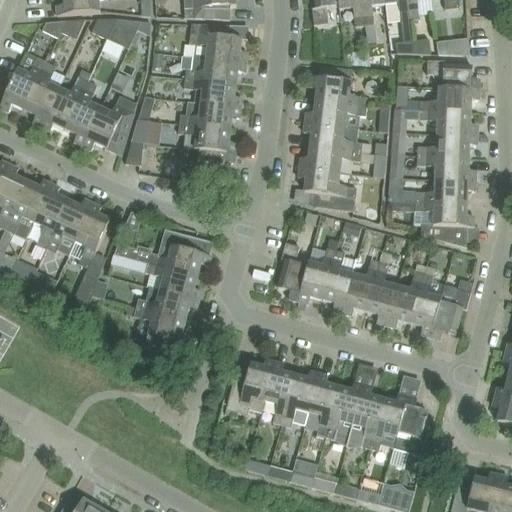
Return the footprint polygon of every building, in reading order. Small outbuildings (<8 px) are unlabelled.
[(116,0),(63,0),(64,8),(56,8),(57,18),(99,15),(98,2),(117,1),(116,0)] [(149,18),(147,0),(139,0),(140,18),(149,18)] [(184,0),(184,1),(183,1),(183,12),(184,12),(187,21),(230,23),(231,9),(235,9),(234,0),(184,0)] [(326,10),(338,9),(339,9),(337,0),(314,0),(315,10),(311,11),(313,28),(328,26),(326,10)] [(355,30),(363,29),(364,28),(360,0),(337,0),(339,9),(338,9),(339,12),(352,11),(355,30)] [(360,0),(364,28),(363,29),(365,46),(375,45),(373,27),(374,27),(371,8),(385,7),(383,0),(360,0)] [(383,0),(385,7),(398,5),(402,44),(412,44),(409,23),(406,0),(383,0)] [(406,0),(409,23),(419,22),(417,3),(430,1),(430,0),(406,0)] [(442,0),(444,13),(459,11),(457,0),(442,0)] [(65,24),(60,35),(76,42),(85,22),(65,24)] [(107,43),(107,42),(116,22),(97,23),(91,36),(107,43)] [(116,22),(107,42),(122,48),(133,24),(116,22)] [(58,40),(60,35),(65,24),(45,25),(42,33),(58,40)] [(194,47),(192,59),(246,66),(247,57),(246,56),(240,56),(241,42),(229,41),(230,28),(191,27),(188,46),(194,47)] [(430,57),(428,42),(412,43),(414,56),(414,57),(430,57)] [(414,57),(412,43),(412,44),(402,44),(395,45),(396,56),(414,57)] [(449,44),(437,45),(438,57),(450,58),(449,44)] [(152,56),(152,69),(162,69),(162,56),(152,56)] [(185,72),(184,81),(236,88),(237,75),(245,76),(246,66),(192,59),(190,73),(185,72)] [(12,107),(24,113),(46,65),(37,60),(29,77),(17,72),(0,108),(0,111),(8,115),(12,107)] [(442,92),(479,93),(479,83),(471,83),(472,69),(444,68),(444,64),(427,63),(426,78),(443,79),(442,91),(442,92)] [(32,126),(41,130),(59,91),(48,86),(56,69),(46,65),(24,113),(36,119),(32,126)] [(317,91),(315,104),(366,110),(367,101),(349,98),(352,72),(320,69),(318,81),(310,80),(309,90),(317,91)] [(53,126),(65,132),(87,84),(91,77),(81,72),(78,80),(70,97),(59,91),(41,130),(49,134),(53,126)] [(202,93),(200,106),(241,111),(242,102),(234,101),(236,88),(184,81),(183,91),(202,93)] [(74,145),(82,149),(100,111),(89,105),(97,88),(87,84),(65,132),(77,138),(74,145)] [(470,116),(470,103),(478,103),(479,93),(442,92),(442,91),(438,91),(438,105),(419,104),(419,103),(396,102),(395,112),(407,113),(418,113),(418,114),(470,116)] [(100,111),(82,149),(91,153),(94,145),(121,157),(136,106),(119,99),(111,116),(100,111)] [(137,121),(148,122),(153,100),(144,99),(137,121)] [(306,116),(304,126),(345,130),(346,117),(365,119),(366,110),(315,104),(314,117),(306,116)] [(180,117),(179,127),(230,133),(232,120),(240,121),(241,111),(200,106),(187,105),(186,118),(180,117)] [(380,112),(379,126),(388,127),(388,125),(389,113),(380,112)] [(406,130),(407,113),(395,112),(393,129),(406,130)] [(470,128),(470,116),(418,114),(418,123),(437,124),(437,137),(477,139),(478,128),(470,128)] [(131,144),(143,145),(158,147),(161,125),(149,123),(147,135),(142,135),(143,130),(136,128),(131,144)] [(311,136),(310,149),(361,155),(362,146),(357,145),(358,132),(345,130),(304,126),(303,135),(311,136)] [(195,152),(199,152),(235,157),(236,147),(229,146),(230,133),(179,127),(177,136),(196,138),(195,152)] [(404,158),(406,136),(393,135),(391,158),(404,158)] [(417,149),(417,159),(468,161),(469,148),(477,149),(477,139),(437,137),(436,150),(417,149)] [(143,145),(131,144),(125,167),(141,168),(143,145)] [(300,161),(299,171),(339,176),(341,162),(360,165),(361,155),(310,149),(308,162),(300,161)] [(235,157),(199,152),(197,164),(181,162),(179,177),(196,179),(197,175),(225,179),(226,165),(234,166),(235,157)] [(384,180),(385,158),(375,157),(373,179),(384,180)] [(402,182),(404,158),(391,158),(389,181),(402,182)] [(435,169),(435,182),(475,184),(476,174),(468,174),(468,161),(417,159),(416,168),(435,169)] [(0,188),(10,167),(1,163),(0,165),(0,188)] [(0,218),(0,230),(5,233),(27,184),(15,179),(18,171),(10,167),(0,188),(0,210),(3,212),(0,218)] [(339,176),(299,171),(298,181),(306,182),(304,195),(317,197),(315,210),(353,215),(356,191),(337,189),(339,176)] [(32,225),(33,225),(51,186),(42,182),(39,190),(27,184),(5,233),(14,237),(15,237),(24,241),(32,225)] [(415,195),(415,205),(467,207),(467,194),(475,194),(475,184),(435,182),(434,196),(415,195)] [(36,247),(46,252),(68,204),(56,198),(60,190),(51,186),(33,225),(44,231),(36,247)] [(63,239),(74,245),(92,205),(84,202),(80,209),(68,204),(46,252),(55,256),(63,239)] [(467,207),(415,205),(389,203),(389,213),(434,215),(433,229),(432,229),(431,241),(466,251),(467,230),(474,230),(474,220),(466,219),(467,207)] [(88,271),(110,223),(98,217),(101,210),(92,205),(74,245),(68,257),(79,262),(77,266),(88,271)] [(306,216),(304,225),(314,227),(316,219),(306,216)] [(341,235),(356,239),(359,228),(344,224),(341,235)] [(211,259),(210,259),(192,254),(195,241),(168,233),(164,247),(172,249),(168,261),(158,259),(158,257),(151,255),(152,252),(138,248),(137,251),(133,250),(133,251),(117,247),(114,257),(116,258),(130,261),(130,262),(147,266),(197,280),(201,267),(208,269),(211,259)] [(288,302),(298,304),(308,269),(307,269),(295,265),(299,250),(285,246),(281,263),(285,264),(277,291),(290,294),(288,302)] [(310,299),(322,303),(335,253),(326,251),(321,269),(308,265),(307,269),(308,269),(298,304),(308,307),(310,299)] [(332,314),(342,316),(352,277),(340,274),(345,255),(335,253),(322,303),(334,306),(332,314)] [(113,267),(127,270),(130,261),(116,258),(113,267)] [(354,311),(366,315),(380,265),(370,262),(365,281),(352,277),(342,316),(352,319),(354,311)] [(15,280),(30,287),(37,272),(23,265),(15,280)] [(376,326),(386,328),(397,289),(384,286),(389,267),(380,265),(366,315),(378,318),(376,326)] [(163,280),(160,292),(160,293),(199,304),(202,294),(194,292),(197,280),(147,266),(145,276),(163,280)] [(398,323),(410,326),(423,277),(414,274),(409,293),(397,289),(386,328),(396,331),(398,323)] [(35,294),(49,301),(57,283),(43,277),(35,294)] [(69,310),(85,317),(99,284),(84,277),(69,310)] [(420,338),(430,340),(440,305),(441,301),(428,298),(433,279),(423,277),(410,326),(423,330),(420,338)] [(138,301),(136,310),(185,324),(189,311),(197,313),(199,304),(160,293),(160,292),(148,289),(145,303),(138,301)] [(440,305),(430,340),(440,343),(442,335),(455,339),(462,312),(466,313),(471,296),(456,292),(452,308),(440,305)] [(185,324),(136,310),(133,320),(151,324),(145,350),(184,360),(190,338),(182,336),(185,324)] [(511,367),(508,380),(511,380),(511,357),(505,356),(503,365),(511,367)] [(264,405),(275,364),(266,362),(264,369),(250,366),(247,379),(235,376),(226,413),(247,418),(249,412),(261,415),(264,405)] [(273,425),(281,428),(295,378),(282,374),(284,367),(275,364),(264,405),(277,408),(273,425)] [(307,416),(308,417),(319,376),(310,374),(308,381),(295,378),(281,428),(291,430),(292,425),(304,428),(307,416)] [(316,437),(325,440),(339,390),(326,386),(328,379),(319,376),(308,417),(321,420),(316,437)] [(496,390),(494,400),(511,404),(511,380),(508,380),(505,393),(496,390)] [(346,449),(363,388),(354,386),(352,393),(339,390),(325,440),(334,442),(335,441),(347,445),(346,449)] [(361,449),(369,452),(383,402),(370,398),(372,391),(363,388),(346,449),(347,450),(348,445),(361,448),(361,449)] [(381,448),(393,451),(407,400),(398,397),(396,405),(383,402),(369,452),(379,454),(381,448)] [(407,400),(393,451),(406,454),(406,455),(420,458),(424,442),(420,441),(427,414),(414,410),(416,403),(407,400)] [(511,404),(494,400),(492,409),(500,411),(497,424),(511,428),(511,404)] [(245,472),(264,477),(266,469),(263,465),(248,461),(245,472)] [(267,478),(290,484),(293,474),(270,467),(267,478)] [(290,484),(312,490),(315,479),(293,474),(290,484)] [(490,511),(499,477),(489,475),(487,483),(474,480),(471,493),(457,489),(450,511),(490,511)] [(511,511),(511,489),(506,488),(508,480),(499,477),(490,511),(511,511)] [(312,490),(334,496),(337,485),(315,479),(312,490)] [(334,496),(356,502),(359,491),(337,485),(334,496)] [(356,502),(378,508),(384,486),(383,486),(380,497),(359,491),(356,502)] [(384,486),(378,508),(393,511),(409,511),(413,494),(407,493),(399,486),(391,488),(384,486)] [(99,511),(82,502),(76,511),(99,511)]
